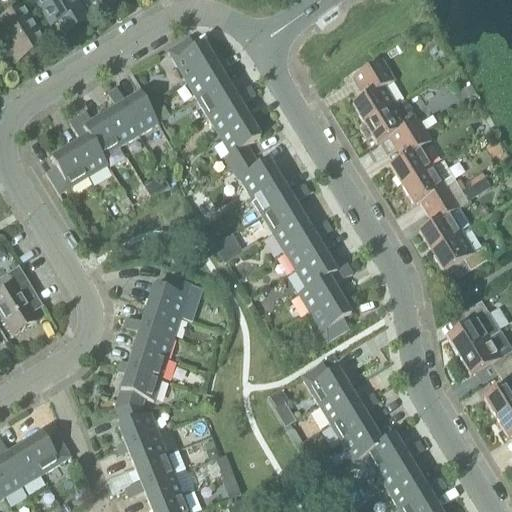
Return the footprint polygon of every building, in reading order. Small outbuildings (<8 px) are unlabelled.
[(67,33),(84,23),(70,0),(37,0),(53,25),(60,21),(67,33)] [(99,0),(105,10),(121,0),(93,0),(94,2),(98,0),(99,0)] [(18,62),(43,47),(20,10),(1,21),(7,31),(2,34),(18,62)] [(185,83),(222,60),(219,56),(212,61),(203,47),(195,52),(188,41),(167,54),(185,83)] [(222,60),(185,83),(196,102),(225,84),(217,70),(225,66),(222,60)] [(360,74),(351,80),(364,100),(352,107),(364,127),(396,108),(384,88),(393,83),(381,62),(360,74)] [(234,98),(225,84),(196,102),(207,120),(251,93),(249,89),(234,98)] [(117,91),(112,94),(138,138),(157,126),(139,97),(125,105),(117,91)] [(254,99),(251,93),(207,120),(219,139),(248,121),(240,108),(254,99)] [(138,138),(112,94),(107,97),(116,111),(102,120),(120,149),(138,138)] [(365,129),(359,132),(366,144),(372,140),(376,147),(380,145),(387,141),(398,135),(404,145),(423,133),(431,129),(437,126),(434,122),(432,118),(427,121),(419,126),(417,122),(418,121),(406,102),(396,108),(364,127),(365,129)] [(164,109),(155,115),(161,124),(170,119),(164,109)] [(83,131),(80,126),(90,120),(86,114),(69,124),(78,139),(85,134),(83,131)] [(102,120),(83,131),(85,134),(88,139),(101,160),(120,149),(102,120)] [(248,121),(219,139),(230,157),(223,161),(230,172),(251,159),(245,149),(260,140),(248,121)] [(393,167),(389,169),(401,189),(433,169),(421,149),(430,144),(423,133),(404,145),(410,157),(400,162),(393,167)] [(101,160),(88,139),(69,150),(87,180),(106,168),(101,160)] [(87,180),(69,150),(50,162),(55,169),(45,175),(58,197),(87,180)] [(251,159),(230,172),(236,183),(239,183),(249,200),(279,182),(268,163),(258,169),(251,159)] [(433,169),(401,189),(414,209),(419,206),(432,198),(438,208),(440,207),(460,195),(455,186),(453,183),(455,183),(443,163),(433,169)] [(288,196),(279,182),(249,200),(260,219),(305,191),(303,186),(288,196)] [(165,192),(160,184),(157,186),(156,183),(144,190),(150,200),(165,192)] [(308,197),(305,191),(260,219),(272,237),(302,219),(294,206),(308,197)] [(433,228),(418,236),(430,255),(462,236),(450,216),(467,206),(467,205),(474,201),(468,191),(466,193),(461,196),(460,195),(440,207),(438,208),(446,220),(433,228)] [(209,207),(200,192),(186,200),(196,215),(209,207)] [(127,201),(120,205),(125,212),(131,208),(127,201)] [(310,232),(302,219),(272,237),(283,256),(328,229),(324,223),(310,232)] [(330,233),(328,229),(283,256),(295,275),(324,257),(315,242),(330,233)] [(462,236),(430,255),(443,276),(464,263),(470,274),(490,262),(484,252),(475,257),(462,236)] [(232,238),(213,249),(224,267),(242,256),(242,255),(232,238)] [(336,275),(324,257),(295,275),(305,292),(306,293),(332,277),(336,275)] [(341,272),(347,268),(342,259),(335,263),(341,272)] [(185,267),(174,263),(169,276),(181,279),(185,267)] [(336,275),(332,277),(337,284),(352,275),(347,268),(341,272),(336,275)] [(2,281),(0,282),(0,317),(13,339),(37,324),(31,314),(41,307),(31,292),(18,271),(2,281)] [(153,289),(147,310),(179,320),(189,288),(164,280),(161,291),(153,289)] [(306,293),(305,292),(297,297),(310,317),(339,299),(328,280),(306,293)] [(339,299),(310,317),(327,344),(348,331),(342,321),(350,316),(339,299)] [(454,336),(446,340),(457,359),(489,339),(499,333),(493,322),(488,314),(487,315),(481,305),(461,317),(467,328),(454,336)] [(126,321),(124,327),(173,342),(179,320),(147,310),(142,326),(126,321)] [(124,327),(123,332),(138,337),(133,352),(166,362),(173,342),(124,327)] [(489,339),(457,359),(470,380),(490,367),(496,377),(511,367),(511,354),(511,355),(510,353),(499,333),(489,339)] [(120,364),(118,370),(160,383),(166,362),(133,352),(129,367),(120,364)] [(503,388),(483,401),(495,421),(511,410),(511,367),(496,377),(503,388)] [(323,368),(301,381),(318,408),(348,389),(337,373),(329,378),(323,368)] [(125,377),(115,411),(141,411),(144,401),(153,404),(160,383),(118,370),(117,375),(125,377)] [(348,389),(318,408),(331,428),(375,401),(372,397),(358,406),(348,389)] [(276,416),(290,407),(282,395),(268,403),(276,416)] [(375,401),(331,428),(342,446),(371,428),(363,415),(378,406),(375,401)] [(511,410),(495,421),(508,441),(511,438),(511,410)] [(141,411),(115,411),(122,428),(118,430),(125,446),(117,449),(116,449),(118,454),(158,438),(150,417),(144,419),(141,411)] [(289,439),(295,436),(290,428),(285,431),(289,439)] [(371,428),(342,446),(353,464),(365,457),(394,438),(389,429),(382,434),(387,442),(382,446),(371,428)] [(40,478),(70,460),(57,440),(47,446),(42,438),(23,450),(40,478)] [(118,455),(114,456),(115,461),(116,461),(129,455),(129,456),(135,471),(166,458),(166,457),(158,438),(118,454),(118,455)] [(394,438),(365,457),(377,477),(421,450),(418,445),(404,454),(394,438)] [(23,450),(9,458),(0,442),(0,453),(22,489),(40,478),(23,450)] [(206,453),(215,450),(212,444),(204,447),(206,453)] [(421,450),(377,477),(388,494),(417,476),(409,463),(423,454),(421,450)] [(209,464),(219,461),(219,459),(216,451),(215,451),(206,455),(209,464)] [(0,453),(0,463),(0,464),(0,463),(0,495),(3,500),(22,489),(0,453)] [(141,486),(124,493),(126,498),(175,479),(166,458),(135,471),(141,486)] [(324,483),(337,476),(333,468),(320,476),(324,483)] [(220,475),(223,483),(232,479),(233,479),(230,471),(229,472),(220,475)] [(417,476),(388,494),(398,511),(401,511),(443,486),(440,482),(426,491),(417,476)] [(175,479),(126,498),(128,502),(145,496),(151,511),(183,499),(175,479)] [(443,486),(401,511),(438,511),(431,500),(446,491),(443,486)] [(324,493),(331,505),(338,501),(330,489),(324,493)] [(229,503),(239,499),(241,498),(237,490),(237,491),(226,495),(229,503)] [(151,511),(188,511),(183,499),(151,511)]
